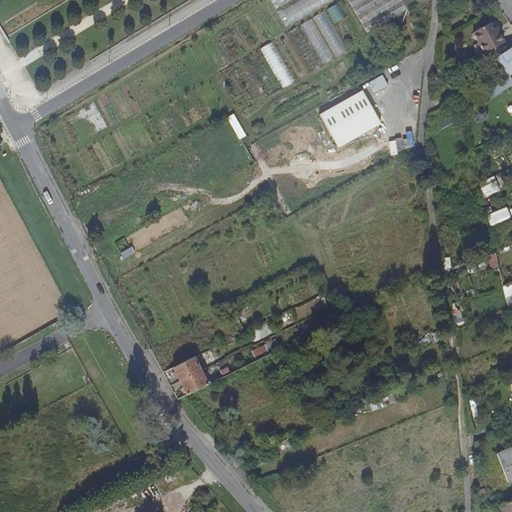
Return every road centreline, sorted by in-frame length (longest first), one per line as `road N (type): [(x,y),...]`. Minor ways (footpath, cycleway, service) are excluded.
road 1 (tertiary): [(14,127),(136,364),(256,511)]
road 2 (residential): [(229,0),(14,127)]
road 3 (residential): [(436,0),(420,139),(425,172)]
